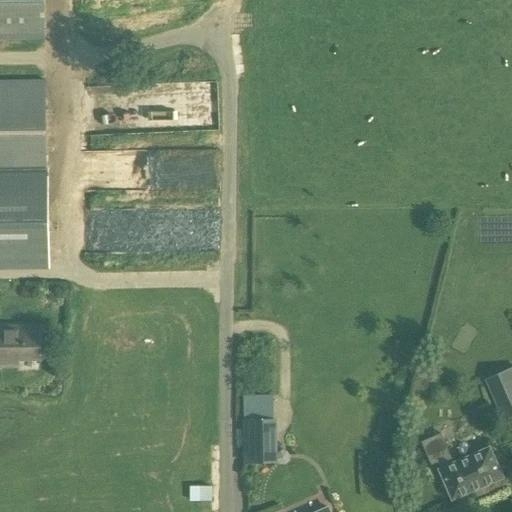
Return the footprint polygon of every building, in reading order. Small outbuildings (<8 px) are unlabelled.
[(0,0),(0,38),(45,38),(44,0),(0,0)] [(45,81),(0,81),(0,271),(47,271),(45,81)] [(176,124),(202,126),(204,85),(178,84),(176,124)] [(42,359),(43,328),(0,327),(0,367),(21,368),(21,359),(42,359)] [(503,420),(511,415),(511,368),(486,379),(503,420)] [(246,462),(270,461),(270,421),(246,422),(246,462)] [(444,429),(423,438),(435,465),(456,455),(444,429)] [(454,499),(501,478),(488,448),(441,469),(454,499)] [(214,497),(215,484),(194,483),(193,496),(214,497)]
